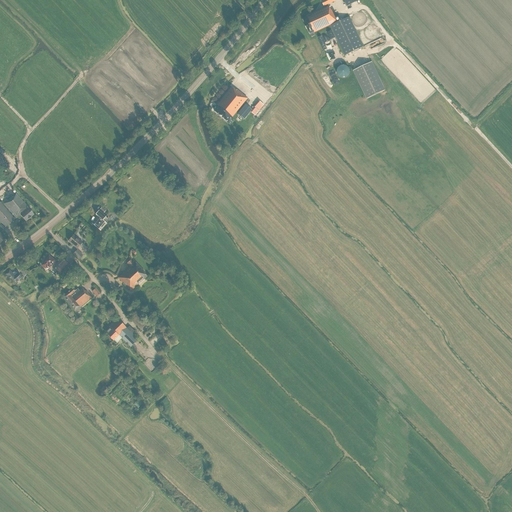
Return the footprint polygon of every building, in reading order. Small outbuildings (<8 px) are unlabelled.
[(324,0),(322,2),(325,8),(302,19),(305,25),(307,29),(310,34),(330,25),(344,55),(363,46),(349,17),(339,22),(338,21),(337,21),(332,10),(331,10),(328,4),(335,1),(334,0),(324,0)] [(366,24),(368,29),(376,25),(374,21),(366,24)] [(318,37),(322,46),(331,41),(327,32),(318,37)] [(363,44),(371,41),(368,35),(361,37),(363,44)] [(385,90),(372,62),(353,71),(366,99),(385,90)] [(343,78),(344,78),(345,78),(346,78),(346,77),(347,77),(348,76),(349,75),(349,74),(350,73),(350,72),(350,71),(350,70),(349,69),(348,68),(348,67),(347,67),(347,66),(346,66),(345,66),(344,65),(343,65),(342,65),(342,66),(341,66),(340,66),(339,67),(338,68),(338,69),(337,69),(337,70),(337,71),(337,72),(337,73),(337,74),(337,75),(338,75),(338,76),(339,76),(339,77),(340,77),(341,78),(342,78),(343,78)] [(236,90),(232,87),(228,91),(217,105),(219,106),(214,111),(219,115),(222,118),(226,121),(227,121),(229,118),(230,119),(247,98),(246,98),(247,97),(246,96),(245,97),(236,90)] [(254,107),(252,110),(245,105),(238,114),(244,119),(250,112),(254,115),(258,111),(259,111),(264,105),(259,101),(254,107)] [(34,215),(16,194),(13,197),(12,197),(4,204),(15,217),(13,218),(0,202),(0,221),(5,227),(15,220),(14,219),(16,218),(20,215),(26,222),(34,215)] [(98,216),(92,223),(96,227),(100,231),(102,228),(109,220),(108,219),(106,218),(99,211),(95,215),(98,216)] [(87,247),(73,236),(68,241),(77,248),(79,245),(84,250),(87,247)] [(83,255),(78,250),(73,254),(78,260),(83,255)] [(43,263),(41,266),(45,269),(47,267),(49,268),(56,261),(49,255),(42,262),(43,263)] [(62,268),(67,263),(62,258),(53,267),(60,273),(63,269),(62,268)] [(133,263),(130,260),(127,263),(128,265),(126,267),(128,269),(125,271),(118,278),(128,289),(128,288),(131,291),(147,276),(144,273),(145,273),(134,262),(133,263)] [(12,273),(9,270),(5,274),(12,282),(14,280),(16,283),(22,278),(17,273),(17,274),(16,273),(15,273),(14,273),(13,273),(12,273)] [(76,291),(73,288),(62,297),(76,312),(81,309),(80,308),(92,298),(86,291),(85,291),(83,289),(80,292),(78,289),(76,291)] [(97,297),(101,294),(96,289),(92,292),(97,297)] [(141,330),(146,325),(136,316),(131,321),(141,330)] [(110,327),(105,332),(112,340),(117,334),(118,335),(119,335),(130,347),(138,339),(132,333),(134,331),(129,326),(127,328),(117,319),(109,327),(110,327)]
